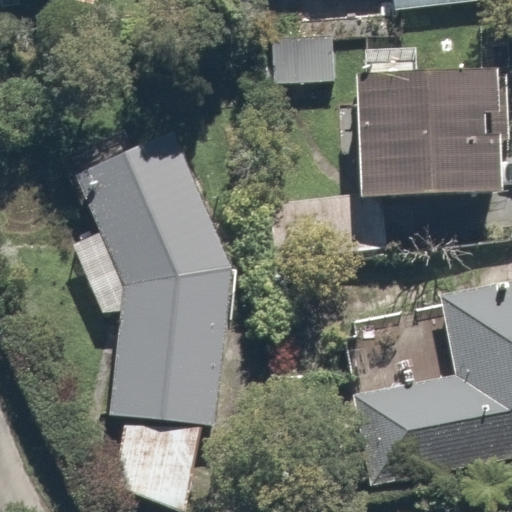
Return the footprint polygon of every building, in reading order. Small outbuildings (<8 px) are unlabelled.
[(386,0),(387,9),(458,0),(386,0)] [(330,28),(265,24),(262,75),(327,79),(330,28)] [(479,58),(340,61),(345,186),(484,182),(479,58)] [(99,408),(119,411),(109,485),(175,494),(184,419),(218,423),(224,246),(165,120),(68,165),(116,279),(99,408)] [(511,275),(437,283),(446,376),(347,386),(355,472),(511,456),(511,275)]
